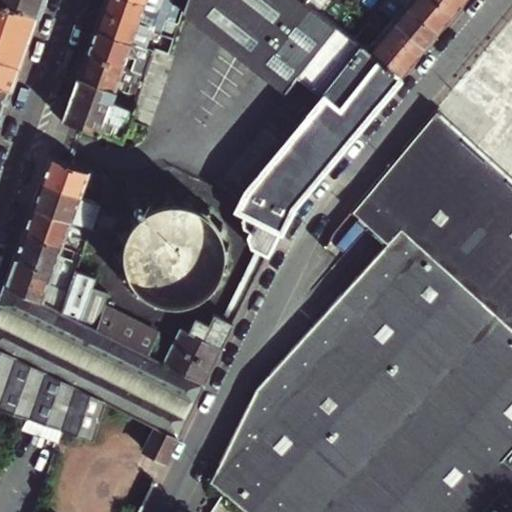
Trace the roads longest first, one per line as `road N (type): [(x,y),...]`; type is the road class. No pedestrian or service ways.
road 1 (residential): [(506,0),(314,223),(167,511)]
road 2 (residential): [(76,0),(0,214)]
